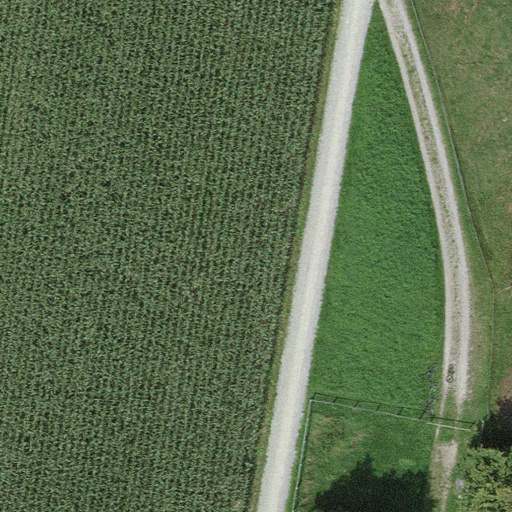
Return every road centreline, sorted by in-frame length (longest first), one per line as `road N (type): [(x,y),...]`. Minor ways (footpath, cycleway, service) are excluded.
road 1 (track): [(386,0),(432,134),(452,240),(441,511)]
road 2 (track): [(272,511),(360,0)]
